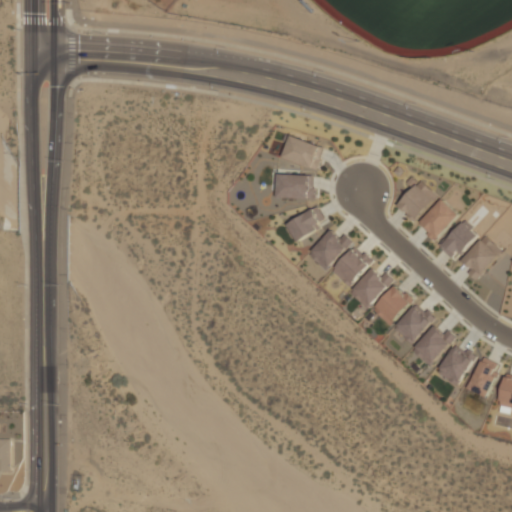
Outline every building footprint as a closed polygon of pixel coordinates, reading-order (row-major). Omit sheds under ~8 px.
[(325,147),(292,135),(284,157),(317,169),(325,147)] [(315,198),(315,175),(279,174),(278,197),(315,198)] [(416,221),(439,196),(421,180),(399,205),(416,221)] [(461,214),(444,198),(419,224),(437,241),(461,214)] [(329,223),(319,206),(289,224),(299,241),(329,223)] [(456,260),(480,233),(465,219),(441,247),(456,260)] [(327,270),(354,242),(346,234),(342,238),(333,230),(310,254),(327,270)] [(468,272),(475,279),(504,253),(487,236),(463,259),(472,268),(468,272)] [(334,270),(350,286),(374,261),(357,245),(334,270)] [(383,276),(374,267),(351,293),(369,309),(396,280),(387,272),(383,276)] [(373,310),(390,326),(415,301),(398,284),(373,310)] [(418,303),(394,329),(412,345),(436,319),(418,303)] [(431,366),(458,337),(449,329),(445,333),(437,326),(414,350),(431,366)] [(467,352),(457,345),(439,373),(459,386),(478,355),(468,349),(467,352)] [(470,390),(488,397),(502,364),(484,356),(470,390)] [(511,372),(506,372),(502,406),(511,407),(511,372)] [(12,437),(0,437),(0,471),(12,471),(12,437)]
